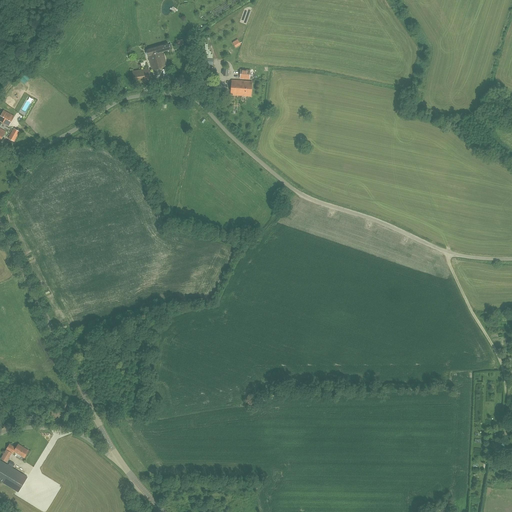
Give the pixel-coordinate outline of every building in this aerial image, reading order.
[(237,39),(232,42),(236,48),(241,44),(237,39)] [(162,58),(164,57),(164,55),(162,56),(161,53),(169,50),(169,49),(171,49),(170,45),(168,45),(158,47),(160,54),(161,54),(162,58)] [(160,54),(158,47),(146,51),(152,71),(167,67),(164,57),(162,58),(161,54),(160,54)] [(132,71),(134,84),(150,81),(148,68),(132,71)] [(240,70),(240,78),(249,79),(250,70),(240,70)] [(211,80),(201,74),(197,81),(206,87),(211,80)] [(252,82),(231,80),(231,95),(251,96),(252,82)] [(0,121),(9,126),(14,117),(3,110),(0,116),(0,121)] [(14,141),(20,131),(14,128),(8,138),(14,141)] [(10,444),(7,449),(1,458),(6,462),(12,452),(13,453),(14,451),(24,457),(28,451),(18,444),(16,448),(10,444)] [(0,460),(0,482),(1,481),(18,492),(27,477),(0,460)]
